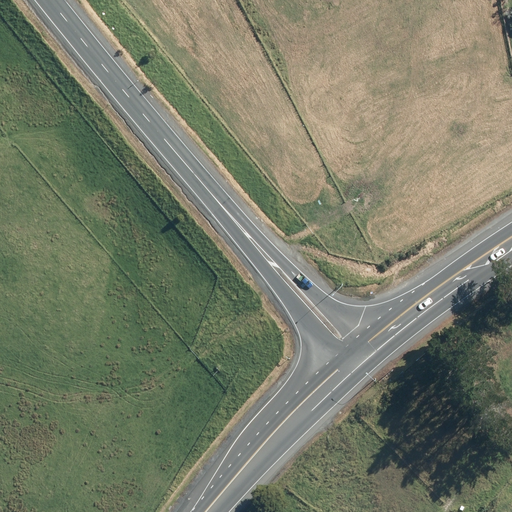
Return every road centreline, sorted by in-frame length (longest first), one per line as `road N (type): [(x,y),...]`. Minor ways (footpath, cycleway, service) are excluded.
road 1 (secondary): [(58,0),(214,199)]
road 2 (secondary): [(345,358),(214,199)]
road 3 (primary): [(345,358),(208,511)]
road 4 (secondary): [(214,199),(367,335)]
road 5 (primary): [(511,231),(367,335)]
